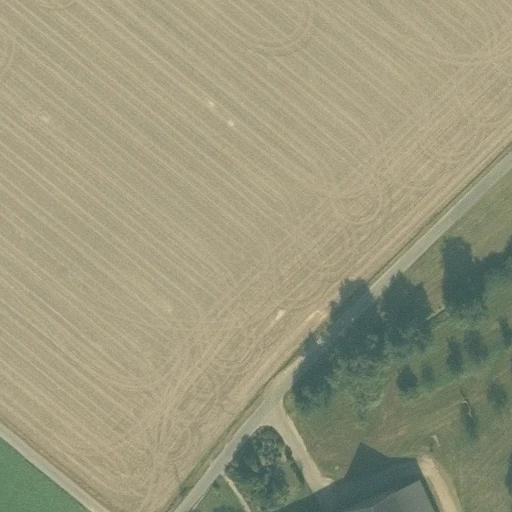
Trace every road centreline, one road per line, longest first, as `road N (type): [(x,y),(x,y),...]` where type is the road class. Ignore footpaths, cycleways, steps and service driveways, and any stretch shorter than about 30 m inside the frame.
road 1 (unclassified): [(511,159),(303,361),(177,511)]
road 2 (track): [(0,432),(97,511)]
